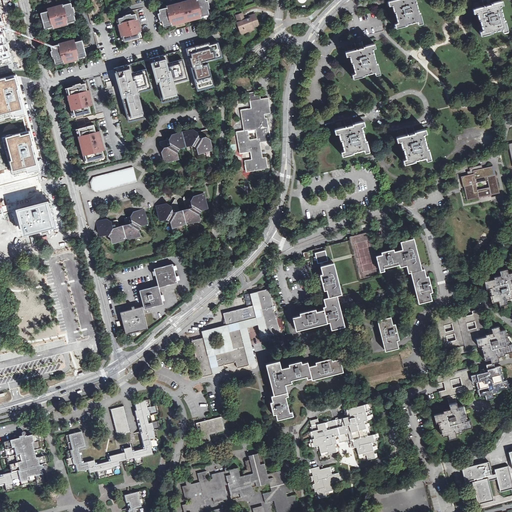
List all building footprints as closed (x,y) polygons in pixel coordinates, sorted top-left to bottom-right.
[(160,13),(158,13),(160,22),(162,21),(163,26),(171,24),(201,16),(209,14),(208,9),(207,7),(209,6),(208,0),(206,1),(205,0),(194,0),(193,1),(192,0),(188,0),(170,5),(170,6),(166,8),(159,9),(160,13)] [(389,0),(391,5),(392,5),(393,11),(394,10),(397,22),(396,22),(398,27),(406,25),(406,24),(416,21),(417,22),(421,20),(419,12),(418,12),(415,0),(389,0)] [(490,4),(480,7),(478,2),(473,3),(476,13),(477,18),(479,18),(482,30),(481,30),(482,35),(491,33),(491,32),(501,29),(501,30),(506,28),(504,20),(503,20),(499,6),(500,6),(499,2),(490,4)] [(51,7),(52,10),(48,10),(40,12),(44,28),(51,26),(69,21),(75,20),(74,15),(73,12),(75,12),(73,7),(72,7),(71,3),(63,4),(51,7)] [(240,32),(244,30),(245,32),(254,29),(253,27),(259,25),(255,14),(249,16),(249,18),(244,20),(242,13),(236,15),(238,22),(237,22),(240,32)] [(120,25),(123,35),(124,41),(139,37),(138,34),(140,33),(138,26),(139,26),(138,21),(137,22),(135,14),(131,15),(131,14),(125,15),(126,16),(123,17),(118,18),(120,25)] [(201,16),(171,24),(171,26),(187,22),(202,18),(201,16)] [(0,25),(0,65),(10,63),(0,25)] [(54,58),(55,63),(63,61),(78,57),(86,55),(85,51),(82,40),(74,42),(70,43),(70,40),(58,43),(58,44),(50,46),(52,50),(50,51),(52,59),(54,58)] [(187,48),(187,50),(190,50),(210,44),(209,42),(187,48)] [(210,44),(190,50),(193,62),(191,63),(195,80),(197,79),(199,87),(213,83),(208,64),(203,65),(202,62),(215,58),(215,56),(218,55),(215,43),(210,44)] [(363,47),(352,50),(351,45),(346,46),(348,56),(349,56),(350,61),(351,61),(354,73),(353,73),(354,78),(364,76),(364,74),(374,72),(374,73),(379,71),(377,62),(376,62),(372,48),(373,48),(372,44),(362,46),(363,47)] [(167,56),(151,60),(161,99),(178,94),(174,82),(173,79),(187,75),(180,52),(167,56)] [(120,89),(128,118),(144,114),(138,92),(137,89),(150,85),(144,62),(131,65),(118,69),(123,89),(120,89)] [(5,78),(0,79),(0,121),(27,115),(17,77),(6,80),(5,78)] [(76,85),(68,87),(76,116),(91,112),(89,104),(91,104),(88,94),(86,95),(85,91),(87,90),(85,83),(81,84),(81,83),(75,84),(76,85)] [(73,117),(76,116),(68,87),(65,88),(73,117)] [(267,118),(265,118),(260,119),(259,115),(264,114),(271,113),(268,98),(260,99),(259,95),(255,95),(254,92),(248,93),(251,109),(240,110),(244,131),(236,132),(240,153),(243,153),(251,151),(252,159),(244,160),(246,172),(252,171),(268,168),(266,157),(263,157),(260,142),(271,141),(267,118)] [(144,114),(128,118),(129,122),(145,117),(144,114)] [(352,124),(342,127),(340,122),(335,123),(338,133),(340,140),(341,140),(343,150),(344,155),(353,153),(353,152),(363,149),(363,150),(368,148),(366,140),(365,140),(361,126),(362,126),(360,121),(352,123),(352,124)] [(95,161),(100,159),(100,158),(105,157),(103,149),(101,149),(100,146),(102,145),(98,131),(96,132),(94,124),(79,128),(87,161),(95,159),(95,161)] [(79,128),(76,129),(85,162),(87,161),(79,128)] [(207,129),(204,129),(205,132),(204,133),(200,131),(196,132),(192,129),(171,135),(169,139),(166,140),(163,144),(162,143),(162,141),(159,141),(160,145),(164,147),(165,150),(162,151),(165,162),(178,158),(176,152),(179,148),(192,144),(197,147),(198,153),(212,149),(209,139),(206,139),(206,137),(208,133),(207,129)] [(414,133),(403,135),(402,130),(397,131),(400,141),(402,148),(403,147),(405,158),(406,163),(415,161),(415,160),(425,157),(425,158),(430,157),(428,147),(426,148),(423,134),(424,134),(422,129),(414,131),(414,133)] [(20,134),(6,137),(12,160),(10,161),(15,177),(40,170),(30,133),(20,136),(20,134)] [(329,172),(335,170),(327,137),(320,139),(329,172)] [(315,175),(321,174),(313,140),(306,142),(315,175)] [(470,171),(467,172),(468,175),(461,176),(467,200),(499,193),(495,175),(493,176),(490,167),(480,169),(480,165),(469,168),(470,171)] [(96,189),(97,192),(137,181),(133,167),(93,177),(94,179),(92,179),(90,182),(92,189),(94,190),(96,189)] [(194,196),(194,197),(194,199),(191,200),(184,196),(183,198),(184,201),(186,203),(185,205),(186,209),(187,212),(183,213),(179,210),(178,207),(176,206),(177,204),(176,200),(175,199),(171,205),(167,206),(166,203),(156,206),(160,220),(167,218),(171,221),(172,228),(200,220),(198,214),(201,209),(208,207),(204,193),(194,196)] [(48,203),(17,210),(24,238),(55,230),(48,203)] [(144,209),(134,212),(135,215),(131,215),(128,217),(125,221),(126,224),(127,228),(121,229),(120,226),(119,223),(114,220),(110,221),(107,222),(107,219),(96,222),(99,235),(106,233),(111,236),(112,240),(115,239),(116,242),(137,237),(136,233),(139,233),(138,229),(141,225),(148,223),(144,209)] [(393,248),(381,251),(382,254),(375,255),(369,232),(349,237),(349,240),(308,250),(309,251),(310,258),(313,268),(320,266),(322,273),(320,274),(324,290),(326,289),(328,297),(323,298),(325,306),(323,306),(324,309),(316,311),(315,308),(300,312),(300,315),(292,317),(295,327),(303,326),(303,328),(319,324),(318,322),(322,321),(321,319),(326,318),(327,322),(329,322),(331,329),(339,327),(338,323),(341,322),(340,319),(342,318),(338,302),(336,303),(334,295),(339,294),(337,286),(339,286),(342,296),(362,290),(363,294),(384,288),(378,267),(383,266),(383,268),(399,264),(398,262),(402,261),(403,265),(406,265),(408,272),(413,271),(414,279),(412,279),(416,295),(418,294),(419,298),(422,298),(423,301),(431,299),(429,292),(432,291),(428,275),(425,276),(424,269),(419,270),(417,262),(419,262),(415,245),(413,246),(412,242),(409,243),(409,239),(400,241),(402,249),(394,251),(393,248)] [(154,268),(158,285),(159,287),(177,282),(173,263),(154,268)] [(501,277),(494,279),(485,281),(487,289),(490,288),(492,287),(496,302),(499,301),(500,305),(507,304),(506,299),(506,298),(511,296),(511,274),(511,273),(509,274),(507,269),(500,271),(501,276),(501,277)] [(159,287),(158,285),(139,290),(144,308),(163,304),(159,287)] [(256,291),(256,292),(267,334),(279,331),(269,288),(256,291)] [(226,325),(223,326),(206,330),(202,331),(203,338),(213,373),(216,373),(219,372),(218,366),(217,366),(214,354),(232,349),(228,331),(240,328),(249,364),(252,364),(256,363),(247,327),(248,327),(258,324),(261,335),(264,335),(267,334),(256,292),(252,293),(250,293),(253,305),(254,305),(257,317),(226,325)] [(254,305),(253,305),(223,313),(226,325),(257,317),(254,305)] [(120,312),(125,334),(148,328),(142,306),(120,312)] [(478,346),(482,346),(484,345),(487,359),(491,359),(492,363),(487,365),(488,369),(488,371),(481,373),(471,376),(473,383),(439,392),(441,399),(447,397),(451,409),(451,411),(444,412),(434,415),(436,422),(440,421),(442,421),(446,435),(449,435),(450,439),(457,437),(456,433),(455,431),(462,429),(472,427),(470,419),(467,420),(465,421),(461,406),(458,407),(455,395),(478,389),(480,389),(482,396),(486,395),(487,400),(494,398),(493,393),(492,391),(499,390),(509,387),(507,380),(504,381),(502,381),(498,367),(495,367),(494,363),(499,361),(498,357),(498,355),(505,353),(511,351),(511,343),(509,344),(507,345),(503,330),(500,331),(499,327),(492,328),(493,333),(493,335),(486,337),(486,335),(479,309),(473,311),(479,338),(477,339),(478,346)] [(464,313),(457,315),(457,312),(450,313),(458,347),(465,345),(466,348),(473,347),(464,313)] [(383,322),(381,323),(381,326),(379,327),(383,343),(385,342),(387,350),(398,347),(396,339),(398,339),(394,323),(392,324),(390,316),(382,318),(383,322)] [(443,351),(450,349),(442,316),(434,317),(443,351)] [(232,349),(214,354),(217,366),(218,366),(235,361),(237,367),(249,364),(240,328),(228,331),(232,349)] [(203,338),(191,340),(201,377),(213,374),(213,373),(203,338)] [(351,373),(401,360),(399,354),(349,366),(351,373)] [(289,365),(281,367),(279,360),(271,362),(272,366),(269,366),(270,370),(268,371),(272,387),(274,386),(275,392),(276,394),(271,395),(273,401),(270,401),(273,413),(276,413),(277,419),(288,416),(287,412),(289,411),(284,391),(287,391),(286,390),(285,383),(287,383),(286,378),(290,377),(291,379),(310,374),(311,377),(319,375),(320,377),(335,373),(334,371),(338,370),(337,368),(341,367),(339,358),(332,360),(331,358),(316,362),(316,364),(309,366),(307,361),(301,362),(301,360),(289,363),(289,365)] [(406,367),(353,380),(355,387),(408,373),(406,367)] [(469,368),(435,377),(437,384),(471,375),(469,368)] [(81,432),(66,435),(69,450),(66,451),(68,459),(66,459),(68,467),(75,465),(77,473),(88,470),(89,473),(96,472),(98,478),(113,474),(112,468),(120,466),(119,462),(133,459),(135,465),(142,463),(141,458),(152,455),(150,447),(157,446),(155,438),(157,437),(155,430),(159,429),(157,421),(152,423),(150,415),(157,413),(155,406),(150,407),(148,400),(134,403),(136,411),(140,409),(146,432),(141,433),(140,434),(144,449),(132,452),(131,447),(123,449),(124,452),(109,456),(110,461),(95,464),(94,460),(82,463),(78,448),(85,447),(81,432)] [(319,424),(311,426),(312,431),(310,431),(312,439),(310,439),(312,447),(316,446),(317,449),(319,449),(321,456),(329,454),(339,451),(337,444),(350,440),(352,448),(356,447),(359,457),(366,455),(367,460),(375,458),(374,451),(376,450),(374,442),(378,441),(376,434),(370,435),(366,420),(371,419),(367,404),(344,410),(346,417),(319,424)] [(117,436),(130,433),(123,406),(110,409),(117,436)] [(140,409),(136,411),(134,411),(136,419),(138,418),(141,433),(146,432),(140,409)] [(210,443),(211,442),(211,441),(208,431),(215,430),(215,431),(216,432),(217,432),(223,430),(224,429),(224,428),(222,417),(221,417),(220,416),(197,422),(197,423),(201,444),(202,445),(203,445),(210,443)] [(0,483),(4,483),(6,491),(14,489),(13,488),(36,482),(36,485),(44,483),(42,474),(41,469),(43,468),(43,469),(45,469),(46,469),(46,467),(45,466),(44,466),(43,466),(42,464),(49,462),(47,456),(42,457),(40,449),(41,448),(37,434),(32,435),(10,440),(4,442),(6,450),(5,450),(8,465),(9,465),(11,472),(0,474),(0,483)] [(487,481),(496,480),(499,492),(511,489),(511,483),(511,480),(511,479),(511,451),(507,453),(511,466),(494,470),(495,475),(492,475),(487,462),(462,469),(465,483),(471,481),(477,505),(492,501),(487,481)] [(228,484),(231,495),(239,493),(240,497),(254,494),(252,487),(251,483),(255,482),(256,486),(261,485),(260,483),(264,482),(265,484),(269,483),(271,491),(263,493),(265,502),(275,500),(276,504),(274,504),(276,511),(290,511),(291,511),(290,508),(298,505),(296,494),(287,496),(286,492),(292,491),(289,477),(285,478),(282,469),(267,473),(264,463),(260,464),(259,457),(257,453),(248,455),(249,459),(252,470),(248,471),(247,469),(243,470),(244,475),(240,476),(238,467),(224,471),(224,472),(220,473),(220,472),(211,474),(212,478),(208,479),(206,470),(197,473),(200,483),(195,484),(195,482),(191,484),(190,479),(185,480),(186,485),(182,486),(185,499),(189,498),(190,502),(182,504),(183,511),(202,511),(201,504),(205,503),(204,499),(212,497),(214,502),(227,498),(224,485),(228,484)] [(330,467),(319,470),(319,467),(311,468),(315,483),(313,484),(315,492),(317,491),(318,499),(326,497),(325,493),(333,491),(331,483),(340,481),(338,473),(332,475),(330,467)] [(138,511),(137,508),(144,506),(142,499),(141,499),(139,491),(124,495),(126,503),(128,502),(130,510),(127,510),(127,511),(138,511)]
